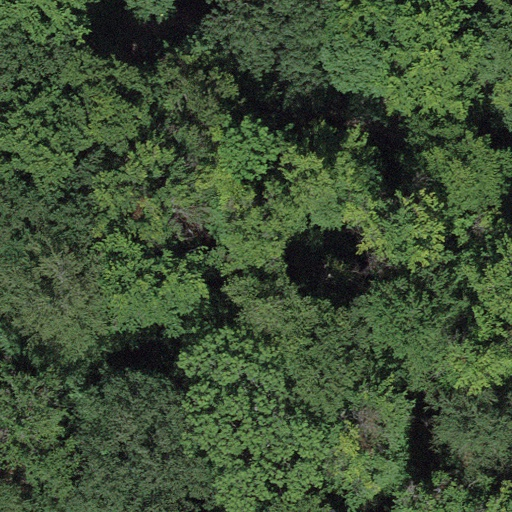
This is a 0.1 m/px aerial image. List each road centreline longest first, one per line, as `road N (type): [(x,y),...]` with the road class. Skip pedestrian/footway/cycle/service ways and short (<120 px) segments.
road 1 (track): [(511,199),(478,163),(375,97),(261,48),(0,106)]
road 2 (track): [(49,0),(261,48)]
